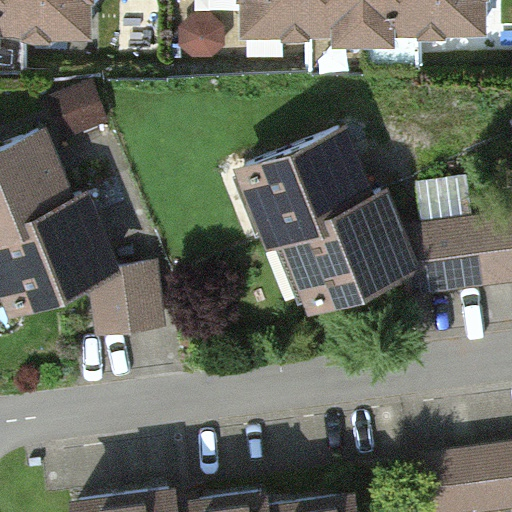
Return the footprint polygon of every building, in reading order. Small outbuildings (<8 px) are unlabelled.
[(0,0),(0,26),(81,26),(80,0),(0,0)] [(246,0),(247,27),(333,26),(333,37),(357,37),(356,0),(246,0)] [(356,0),(357,37),(382,37),(382,25),(483,24),(483,0),(356,0)] [(335,121),(226,162),(255,238),(273,232),(363,198),(335,121)] [(38,126),(0,139),(0,227),(66,202),(38,126)] [(363,198),(273,232),(298,299),(403,260),(378,193),(363,198)] [(66,202),(0,227),(0,301),(1,303),(92,269),(94,325),(156,323),(154,260),(105,261),(81,197),(66,202)] [(511,215),(413,226),(419,285),(511,275),(511,215)] [(511,439),(418,451),(425,511),(479,511),(511,508),(511,439)] [(157,489),(59,501),(59,511),(159,511),(159,500),(157,489)] [(253,489),(159,500),(159,511),(255,511),(255,501),(253,489)] [(346,511),(344,491),(255,501),(255,511),(346,511)]
